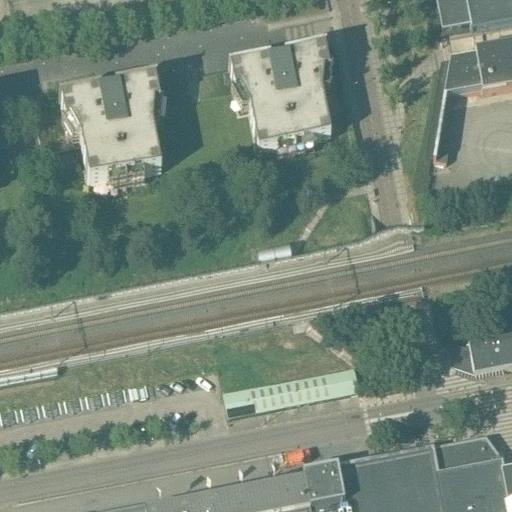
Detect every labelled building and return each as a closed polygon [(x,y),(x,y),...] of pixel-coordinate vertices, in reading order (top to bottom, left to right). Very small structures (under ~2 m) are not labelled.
[(511,0),(433,0),(441,39),(441,43),(469,38),(470,40),(511,32),(511,0)] [(511,49),(473,57),(474,62),(449,67),(443,103),(480,96),(481,100),(511,94),(511,49)] [(325,55),(325,54),(230,73),(228,73),(228,75),(229,75),(234,97),(238,118),(249,116),(258,158),(330,143),(321,101),(333,99),(324,56),(325,55)] [(156,89),(155,88),(98,99),(58,107),(59,109),(60,109),(69,152),(79,149),(88,192),(160,177),(152,135),(163,133),(159,112),(154,90),(156,89)] [(450,145),(439,144),(437,143),(433,167),(446,169),(450,145)] [(511,342),(468,351),(447,355),(450,373),(473,381),(480,379),(511,373),(511,342)] [(373,348),(374,352),(375,358),(389,355),(387,346),(373,348)] [(358,398),(353,374),(223,399),(227,424),(358,398)] [(511,511),(511,473),(502,475),(499,466),(484,445),(432,455),(329,475),(303,480),(303,485),(164,511),(511,511)]
